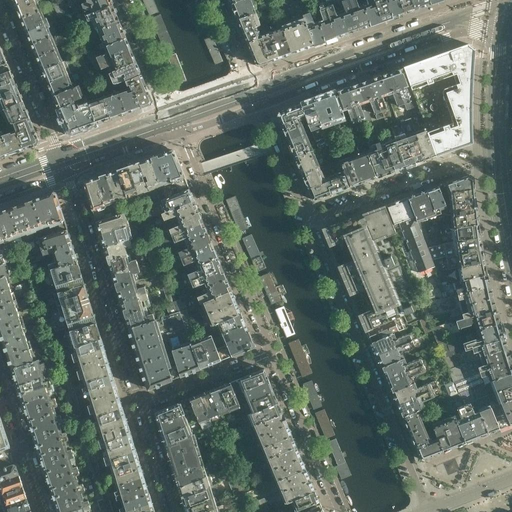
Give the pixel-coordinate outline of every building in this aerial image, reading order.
[(40,10),(36,2),(39,0),(27,0),(15,5),(21,18),(40,10)] [(66,7),(63,0),(61,0),(57,2),(58,3),(60,9),(66,7)] [(113,4),(110,0),(87,0),(88,2),(81,4),(84,12),(91,9),(93,12),(113,4)] [(153,0),(142,0),(149,16),(159,12),(153,0)] [(197,0),(196,0),(186,4),(198,35),(210,30),(197,0)] [(254,14),(250,3),(249,0),(244,0),(232,5),(238,20),(254,14)] [(277,5),(274,0),(273,0),(261,4),(263,10),(277,5)] [(349,34),(336,0),(323,0),(326,8),(337,38),(349,34)] [(349,0),(336,0),(349,34),(360,30),(349,0)] [(371,26),(364,8),(359,10),(355,0),(349,0),(360,30),(362,29),(362,30),(371,26)] [(382,22),(374,0),(367,0),(370,6),(364,8),(371,26),(382,22)] [(393,18),(387,0),(386,0),(381,2),(380,0),(374,0),(382,22),(393,18)] [(405,14),(399,0),(387,0),(393,18),(405,14)] [(416,10),(412,0),(399,0),(405,14),(416,10)] [(431,5),(429,0),(412,0),(416,10),(431,5)] [(63,16),(60,9),(58,3),(54,4),(59,17),(63,16)] [(288,8),(287,3),(275,7),(277,12),(288,8)] [(113,4),(93,12),(86,15),(87,19),(94,16),(100,29),(120,21),(113,4)] [(301,9),(300,4),(288,8),(290,13),(301,9)] [(69,13),(66,7),(60,9),(63,16),(69,13)] [(277,12),(275,7),(264,11),(266,16),(277,12)] [(337,38),(326,8),(321,10),(325,22),(320,24),(326,42),(337,38)] [(48,22),(47,18),(43,19),(40,10),(21,18),(26,31),(48,22)] [(260,37),(257,26),(258,26),(254,14),(238,20),(247,42),(261,38),(260,37)] [(326,42),(320,24),(314,26),(310,14),(304,16),(306,22),(315,46),(326,42)] [(159,16),(151,18),(164,53),(172,51),(159,16)] [(127,38),(120,21),(100,29),(105,42),(98,45),(100,49),(107,46),(127,38)] [(315,46),(306,22),(300,24),(299,21),(294,23),(303,50),(315,46)] [(50,36),(47,27),(50,26),(48,22),(26,31),(32,44),(50,36)] [(303,50),(294,23),(288,25),(289,28),(283,30),(292,54),(303,50)] [(83,38),(78,25),(74,26),(79,39),(83,38)] [(292,54),(283,30),(283,29),(271,33),(280,58),(292,54)] [(212,31),(204,34),(216,65),(224,62),(212,31)] [(280,58),(271,33),(260,37),(261,38),(269,62),(280,58)] [(56,49),(50,36),(32,44),(37,57),(56,49)] [(89,53),(83,38),(79,39),(85,52),(86,55),(89,53)] [(94,65),(131,49),(127,38),(107,46),(109,52),(92,59),(94,65)] [(269,62),(261,38),(247,42),(256,64),(260,66),(269,62)] [(472,102),(472,86),(472,78),(473,68),(474,57),(475,49),(474,49),(469,45),(469,44),(404,67),(403,68),(415,100),(420,114),(423,121),(424,125),(435,156),(436,156),(436,155),(472,142),(472,131),(472,120),(472,102)] [(61,62),(56,49),(37,57),(42,70),(61,62)] [(136,61),(131,49),(94,65),(97,71),(114,64),(117,69),(136,61)] [(90,65),(86,55),(85,52),(79,54),(85,67),(90,65)] [(167,55),(176,80),(184,77),(174,53),(167,55)] [(136,61),(117,69),(113,71),(119,83),(125,81),(142,74),(136,61)] [(67,75),(61,62),(42,70),(48,83),(67,75)] [(96,78),(91,66),(90,65),(85,67),(90,80),(96,78)] [(415,100),(403,68),(392,72),(403,103),(405,109),(411,107),(409,102),(415,100)] [(0,86),(14,81),(10,70),(0,74),(0,86)] [(403,103),(392,72),(381,76),(387,94),(393,92),(397,105),(403,103)] [(149,92),(147,85),(146,86),(142,74),(125,81),(129,90),(134,89),(135,91),(142,108),(151,105),(153,101),(149,92)] [(72,88),(67,75),(48,83),(53,96),(72,88)] [(382,96),(387,94),(381,76),(369,80),(382,116),(388,114),(382,96)] [(382,116),(369,80),(358,84),(365,102),(368,112),(374,110),(376,118),(382,116)] [(0,98),(19,91),(14,81),(0,86),(0,98)] [(365,102),(358,84),(347,88),(358,119),(364,117),(359,104),(365,102)] [(84,98),(79,85),(72,88),(53,96),(58,109),(71,103),(84,98)] [(358,119),(347,88),(335,92),(342,111),(348,109),(352,121),(358,119)] [(23,101),(19,91),(0,98),(0,104),(2,103),(4,109),(23,101)] [(142,108),(135,91),(127,94),(126,91),(120,94),(127,113),(142,108)] [(342,111),(335,92),(324,96),(328,108),(330,107),(332,112),(330,113),(333,123),(345,119),(342,111)] [(127,113),(120,94),(104,99),(111,119),(127,113)] [(327,113),(326,109),(328,108),(324,96),(313,100),(321,124),(322,127),(333,123),(330,113),(327,113)] [(111,119),(104,99),(89,104),(96,124),(111,119)] [(321,124),(313,100),(301,104),(305,116),(310,128),(321,124)] [(29,117),(23,101),(4,109),(10,123),(10,122),(13,123),(29,117)] [(81,130),(75,112),(71,103),(58,109),(68,132),(71,133),(81,130)] [(96,124),(89,104),(80,108),(81,110),(75,112),(81,130),(96,124)] [(305,116),(301,104),(279,112),(278,116),(281,124),(299,118),(300,118),(305,116)] [(435,156),(424,125),(419,127),(418,123),(423,121),(420,114),(410,117),(426,159),(435,156)] [(40,141),(29,117),(13,123),(17,132),(24,150),(38,145),(40,141)] [(426,159),(410,117),(401,121),(407,138),(416,163),(426,159)] [(303,135),(299,123),(301,123),(300,118),(299,118),(281,124),(287,140),(303,135)] [(0,158),(24,150),(17,132),(13,134),(12,132),(2,135),(1,133),(0,133),(0,158)] [(397,170),(388,145),(386,146),(381,132),(373,135),(377,144),(387,173),(397,170)] [(308,146),(303,135),(287,140),(294,157),(312,150),(310,145),(308,146)] [(364,139),(363,137),(364,137),(363,135),(352,139),(353,143),(354,143),(364,139)] [(329,144),(326,136),(320,138),(323,146),(329,144)] [(416,163),(407,138),(398,142),(407,166),(416,163)] [(407,166),(398,142),(388,145),(397,170),(407,166)] [(387,173),(377,144),(372,146),(374,151),(369,153),(378,177),(387,173)] [(189,189),(180,166),(174,151),(171,150),(162,154),(167,166),(168,166),(170,171),(169,171),(172,181),(176,180),(181,192),(189,189)] [(317,167),(312,156),(314,155),(312,150),(294,157),(301,173),(317,167)] [(378,177),(369,153),(359,156),(368,180),(378,177)] [(167,172),(165,167),(167,166),(162,154),(150,158),(160,183),(166,181),(167,183),(172,181),(169,171),(167,172)] [(368,180),(359,156),(350,160),(359,184),(368,180)] [(160,183),(150,158),(139,162),(145,176),(147,175),(148,180),(147,181),(150,190),(155,188),(154,185),(160,183)] [(359,184),(350,160),(340,163),(349,187),(359,184)] [(143,177),(145,176),(139,162),(128,166),(138,191),(143,189),(144,192),(150,190),(147,181),(145,181),(143,177)] [(349,187),(340,163),(331,166),(330,164),(320,168),(319,166),(317,167),(301,173),(312,198),(316,200),(349,187)] [(138,191),(128,166),(117,170),(123,184),(125,183),(127,188),(124,189),(128,198),(133,196),(132,193),(138,191)] [(123,190),(121,185),(123,184),(117,170),(106,174),(115,199),(120,197),(121,200),(128,198),(124,189),(123,190)] [(117,203),(115,199),(106,174),(106,173),(95,177),(103,198),(107,197),(109,204),(114,202),(115,204),(117,203)] [(478,212),(474,178),(469,175),(427,191),(436,213),(436,215),(441,213),(453,214),(478,212)] [(103,198),(95,177),(86,181),(84,181),(84,184),(91,206),(104,201),(103,198)] [(177,193),(174,187),(163,191),(166,197),(177,193)] [(177,193),(166,197),(164,198),(167,204),(165,205),(167,211),(176,207),(175,205),(179,203),(180,206),(194,200),(189,189),(181,192),(177,193)] [(436,213),(427,191),(417,194),(426,217),(436,213)] [(67,230),(56,194),(53,192),(44,196),(48,207),(50,206),(52,212),(50,212),(54,223),(59,221),(62,231),(67,230)] [(426,217),(417,194),(408,198),(417,220),(426,217)] [(233,195),(225,198),(238,231),(246,228),(233,195)] [(48,213),(46,207),(48,207),(44,196),(33,200),(42,225),(48,222),(49,225),(54,223),(50,212),(48,213)] [(127,220),(124,213),(121,214),(119,209),(117,203),(115,204),(114,202),(109,204),(107,197),(103,198),(104,201),(91,206),(92,210),(93,210),(96,222),(100,235),(115,230),(120,229),(132,225),(130,219),(127,220)] [(435,267),(432,260),(427,248),(423,235),(417,220),(408,198),(385,206),(412,275),(435,267)] [(42,225),(33,200),(21,204),(25,215),(28,214),(30,220),(28,221),(31,231),(36,230),(35,227),(42,225)] [(194,200),(180,206),(176,207),(167,211),(164,212),(166,219),(178,214),(180,220),(199,212),(194,200)] [(25,222),(23,216),(25,215),(21,204),(10,208),(19,233),(26,231),(27,233),(31,231),(28,221),(25,222)] [(419,293),(412,275),(385,206),(324,228),(331,245),(348,238),(351,246),(350,246),(352,252),(353,251),(357,259),(340,266),(352,294),(368,287),(372,295),(371,295),(373,300),(374,300),(377,308),(361,315),(367,330),(399,316),(404,329),(427,319),(426,317),(421,304),(417,294),(419,293)] [(19,233),(10,208),(0,211),(0,215),(3,223),(5,222),(7,228),(5,229),(9,239),(14,238),(13,235),(19,233)] [(173,235),(204,224),(199,212),(180,220),(182,225),(171,229),(173,235)] [(479,224),(478,212),(453,214),(454,226),(453,226),(453,227),(479,224)] [(3,230),(1,224),(3,223),(0,215),(0,240),(3,239),(4,241),(9,239),(5,229),(3,230)] [(208,234),(204,224),(173,235),(176,242),(187,237),(189,241),(208,234)] [(481,237),(479,224),(453,227),(446,227),(441,228),(436,230),(432,232),(423,235),(427,248),(435,246),(442,243),(455,240),(481,237)] [(132,239),(130,231),(133,230),(132,225),(120,229),(121,231),(115,232),(115,230),(100,235),(104,247),(130,239),(132,239)] [(67,230),(62,231),(43,237),(45,244),(41,245),(43,251),(52,248),(51,246),(57,244),(58,246),(71,242),(67,230)] [(152,247),(151,244),(148,234),(143,235),(148,248),(152,247)] [(177,260),(213,245),(208,234),(189,241),(191,246),(174,253),(177,260)] [(252,234),(242,238),(256,272),(266,268),(252,234)] [(484,249),(481,237),(455,240),(442,243),(435,246),(427,248),(432,260),(442,258),(453,256),(484,249)] [(127,255),(124,248),(126,247),(128,249),(133,247),(130,239),(104,247),(108,261),(127,255)] [(30,248),(28,242),(22,244),(24,250),(30,248)] [(74,252),(71,242),(58,246),(52,248),(43,251),(41,251),(43,256),(56,252),(57,257),(74,252)] [(160,253),(156,242),(151,244),(152,247),(155,255),(160,253)] [(217,257),(213,245),(177,260),(179,265),(196,258),(198,264),(217,257)] [(162,273),(159,266),(155,255),(152,247),(148,248),(157,275),(162,273)] [(32,254),(30,248),(24,250),(26,256),(32,254)] [(486,261),(484,249),(453,256),(455,269),(460,267),(486,261)] [(9,260),(8,255),(4,257),(1,250),(0,250),(0,263),(5,262),(9,260)] [(77,261),(74,252),(57,257),(59,262),(49,265),(50,269),(77,261)] [(164,265),(160,253),(155,255),(159,266),(164,265)] [(138,266),(136,258),(131,260),(131,262),(129,263),(127,255),(108,261),(112,274),(138,266)] [(192,280),(222,268),(217,257),(198,264),(200,269),(190,274),(192,280)] [(101,339),(77,261),(50,269),(46,271),(47,274),(51,272),(73,344),(69,345),(70,348),(74,347),(101,339)] [(488,273),(486,261),(460,267),(463,280),(488,273)] [(9,273),(5,262),(0,263),(0,275),(5,274),(9,273)] [(168,276),(164,265),(159,266),(162,273),(163,278),(168,276)] [(135,282),(133,274),(134,274),(136,276),(141,274),(138,266),(112,274),(117,288),(135,282)] [(227,280),(222,268),(192,280),(195,287),(209,282),(211,286),(227,280)] [(167,287),(163,278),(162,273),(157,275),(162,288),(167,287)] [(272,304),(281,300),(269,273),(260,277),(272,304)] [(490,286),(488,273),(463,280),(464,285),(457,288),(459,294),(490,286)] [(0,289),(9,287),(5,274),(0,275),(0,289)] [(172,288),(168,276),(163,278),(167,287),(168,289),(172,288)] [(202,303),(204,302),(232,290),(227,280),(211,286),(213,292),(200,297),(202,303)] [(147,293),(144,285),(139,286),(139,289),(137,289),(135,282),(117,288),(121,301),(147,293)] [(496,308),(493,297),(490,286),(459,294),(465,318),(496,308)] [(0,303),(13,299),(9,287),(0,289),(0,303)] [(171,300),(168,289),(167,287),(162,288),(167,301),(171,300)] [(177,300),(172,288),(168,289),(171,300),(172,302),(177,300)] [(237,303),(232,290),(204,302),(209,314),(237,303)] [(143,309),(142,303),(149,301),(147,293),(121,301),(125,314),(143,309)] [(0,317),(17,312),(13,299),(0,303),(0,317)] [(176,314),(172,302),(171,300),(167,301),(172,315),(176,314)] [(189,322),(185,310),(181,311),(177,300),(172,302),(176,314),(180,313),(184,324),(189,322)] [(242,315),(237,303),(209,314),(213,326),(219,324),(242,315)] [(500,323),(496,308),(465,318),(457,320),(460,330),(463,329),(462,326),(472,324),(473,322),(476,321),(479,330),(500,323)] [(155,320),(153,312),(148,314),(147,316),(146,316),(143,309),(125,314),(129,328),(155,320)] [(283,338),(291,335),(281,311),(273,314),(283,338)] [(0,330),(22,324),(17,312),(0,317),(0,330)] [(188,336),(184,324),(180,313),(176,314),(172,315),(155,320),(129,328),(148,388),(150,389),(201,369),(192,346),(188,336)] [(246,325),(242,315),(219,324),(223,335),(246,325)] [(394,332),(404,329),(399,316),(367,330),(372,342),(394,332)] [(194,334),(189,322),(184,324),(188,336),(194,334)] [(461,350),(504,336),(500,323),(479,330),(445,341),(437,343),(443,356),(454,353),(461,350)] [(26,337),(22,324),(0,330),(0,332),(4,344),(26,337)] [(250,335),(246,325),(223,335),(227,345),(250,335)] [(438,326),(436,326),(431,328),(431,330),(437,343),(445,341),(438,326)] [(377,354),(417,337),(415,334),(412,333),(397,339),(394,332),(372,342),(377,354)] [(221,361),(255,347),(250,335),(227,345),(217,350),(221,361)] [(507,348),(504,336),(461,350),(463,355),(482,349),(484,356),(507,348)] [(30,349),(26,337),(4,344),(8,356),(30,349)] [(403,352),(418,346),(419,343),(417,337),(377,354),(382,366),(405,357),(403,352)] [(73,357),(104,347),(101,338),(101,339),(74,347),(76,352),(71,353),(73,357)] [(221,361),(217,350),(212,338),(202,342),(211,365),(221,361)] [(302,377),(313,373),(299,338),(288,343),(302,377)] [(211,365),(202,342),(192,346),(201,369),(211,365)] [(107,356),(104,347),(73,357),(74,361),(78,360),(80,364),(107,356)] [(453,380),(511,360),(509,352),(507,348),(484,356),(459,365),(448,368),(453,380)] [(34,362),(30,349),(8,356),(12,368),(34,362)] [(65,360),(62,351),(57,352),(59,361),(65,360)] [(60,363),(59,361),(57,352),(51,354),(55,365),(60,363)] [(459,365),(454,353),(443,356),(448,368),(459,365)] [(78,374),(109,365),(107,356),(80,364),(81,369),(77,370),(78,374)] [(387,379),(423,363),(421,359),(419,358),(407,363),(405,357),(382,366),(387,379)] [(476,386),(511,371),(511,362),(511,360),(453,380),(458,393),(476,386)] [(14,377),(46,368),(44,363),(39,365),(38,361),(34,362),(12,368),(14,377)] [(415,382),(413,376),(424,371),(425,369),(423,363),(387,379),(392,391),(415,382)] [(112,373),(109,365),(78,374),(79,379),(84,377),(85,382),(112,373)] [(43,378),(42,373),(47,372),(46,368),(14,377),(17,386),(43,378)] [(269,380),(264,369),(231,382),(234,389),(241,386),(243,391),(245,390),(269,380)] [(481,397),(511,384),(511,371),(476,386),(481,397)] [(83,392),(115,382),(112,373),(85,382),(86,386),(82,387),(83,392)] [(20,394),(51,385),(50,380),(44,382),(43,378),(17,386),(20,394)] [(274,391),(269,380),(245,390),(247,395),(249,395),(251,401),(274,391)] [(313,410),(323,406),(312,380),(303,384),(313,410)] [(398,404),(437,387),(435,382),(433,381),(418,388),(415,382),(392,391),(398,404)] [(117,391),(115,382),(83,392),(85,396),(89,395),(90,399),(117,391)] [(241,405),(236,394),(234,389),(231,382),(221,386),(230,409),(241,405)] [(511,384),(481,397),(470,401),(470,402),(463,405),(477,438),(511,424),(511,384)] [(48,395),(47,391),(52,389),(51,385),(20,394),(23,403),(48,395)] [(230,409),(221,386),(210,391),(220,413),(230,409)] [(425,406),(423,401),(438,395),(439,392),(437,387),(398,404),(402,415),(420,408),(425,406)] [(89,409),(120,399),(117,391),(90,399),(92,403),(87,405),(89,409)] [(220,413),(210,391),(200,395),(210,417),(220,413)] [(278,402),(274,393),(274,391),(251,401),(254,407),(252,408),(253,412),(278,402)] [(470,396),(468,391),(460,394),(462,399),(470,396)] [(458,393),(452,395),(455,403),(461,400),(458,393)] [(25,412),(56,402),(55,398),(50,399),(48,395),(23,403),(25,412)] [(210,417),(200,395),(190,399),(194,410),(198,418),(199,420),(203,430),(207,428),(212,426),(213,429),(215,428),(210,417)] [(451,405),(448,397),(436,402),(440,409),(451,405)] [(122,408),(120,399),(89,409),(90,413),(94,412),(96,416),(122,408)] [(189,412),(194,410),(190,399),(155,413),(156,414),(159,424),(184,414),(189,412)] [(54,412),(52,408),(58,406),(56,402),(25,412),(28,420),(54,412)] [(283,413),(278,402),(253,412),(251,413),(256,424),(283,413)] [(477,438),(463,405),(458,407),(462,419),(464,420),(465,421),(458,423),(466,443),(477,438)] [(94,426),(125,416),(122,408),(96,416),(97,420),(93,422),(94,426)] [(422,426),(418,415),(422,414),(420,408),(402,415),(409,432),(422,426)] [(198,418),(194,410),(189,412),(193,420),(198,418)] [(315,413),(326,439),(334,435),(322,410),(315,413)] [(31,429),(62,419),(60,415),(55,417),(54,412),(28,420),(31,429)] [(287,424),(283,413),(256,424),(261,435),(287,424)] [(162,435),(188,424),(184,414),(159,424),(162,435)] [(0,450),(10,447),(0,415),(0,450)] [(466,443),(458,423),(455,415),(448,418),(447,415),(443,417),(444,420),(455,447),(466,443)] [(128,425),(125,416),(94,426),(95,430),(100,429),(101,433),(128,425)] [(59,429),(58,425),(63,424),(62,419),(31,429),(34,437),(59,429)] [(193,434),(203,430),(199,420),(188,424),(162,435),(165,445),(192,434),(193,434)] [(455,447),(444,420),(439,422),(440,425),(434,427),(439,441),(444,452),(455,447)] [(84,441),(83,439),(81,430),(78,423),(73,425),(70,426),(72,432),(75,431),(79,442),(84,441)] [(292,436),(287,424),(261,435),(265,446),(292,436)] [(99,444),(131,434),(128,425),(101,433),(102,438),(98,439),(99,444)] [(217,436),(213,429),(212,426),(207,428),(212,438),(217,436)] [(224,437),(219,426),(215,428),(213,429),(217,436),(218,439),(224,437)] [(428,439),(422,426),(409,432),(417,450),(434,443),(432,438),(428,439)] [(64,428),(59,429),(34,437),(39,454),(64,447),(69,445),(64,428)] [(133,443),(131,434),(99,444),(101,448),(105,447),(106,451),(133,443)] [(169,456),(196,444),(193,434),(192,434),(165,445),(169,456)] [(221,446),(218,439),(217,436),(212,438),(216,448),(221,446)] [(270,457),(296,446),(292,436),(265,446),(270,457)] [(91,446),(88,437),(83,439),(84,441),(86,448),(91,446)] [(229,448),(224,437),(218,439),(221,446),(223,451),(229,448)] [(335,466),(341,479),(352,475),(336,438),(328,441),(337,465),(335,466)] [(444,452),(439,441),(434,443),(417,450),(420,458),(424,459),(444,452)] [(105,461),(136,451),(133,443),(106,451),(108,455),(103,456),(105,461)] [(172,466),(200,455),(196,444),(169,456),(172,466)] [(225,456),(223,451),(221,446),(216,448),(220,458),(225,456)] [(301,458),(296,446),(270,457),(274,469),(301,458)] [(42,463),(72,454),(71,449),(66,451),(64,447),(39,454),(42,463)] [(234,459),(229,448),(223,451),(225,456),(227,461),(234,459)] [(112,468),(138,459),(139,459),(136,451),(105,461),(106,465),(110,463),(112,468)] [(70,464),(75,462),(72,454),(42,463),(45,472),(70,464)] [(175,477),(203,466),(200,455),(172,466),(175,477)] [(229,466),(227,461),(225,456),(220,458),(225,468),(229,466)] [(278,479),(306,468),(301,458),(274,469),(278,479)] [(110,477),(141,468),(138,459),(112,468),(113,472),(109,473),(110,477)] [(238,470),(234,459),(227,461),(229,466),(232,473),(238,470)] [(462,470),(459,461),(446,465),(449,474),(462,470)] [(19,475),(16,466),(14,464),(0,469),(0,481),(0,482),(19,475)] [(48,480),(77,471),(76,467),(71,468),(70,464),(45,472),(48,480)] [(179,487),(206,476),(203,466),(175,477),(179,487)] [(232,473),(229,466),(225,468),(229,478),(234,476),(232,473)] [(143,477),(141,468),(110,477),(111,482),(116,480),(117,485),(143,477)] [(310,480),(306,468),(278,479),(283,491),(310,480)] [(243,481),(238,470),(232,473),(234,476),(237,484),(243,481)] [(75,481),(74,477),(79,475),(77,471),(48,480),(51,489),(75,481)] [(23,487),(22,484),(19,475),(0,482),(0,492),(1,492),(2,494),(23,487)] [(100,492),(99,490),(97,482),(94,475),(89,477),(90,478),(81,484),(76,485),(75,481),(51,489),(56,506),(80,498),(79,494),(84,492),(94,492),(95,494),(100,492)] [(182,498),(209,486),(206,476),(179,487),(182,498)] [(237,484),(234,476),(229,478),(233,488),(238,487),(237,484)] [(115,495),(146,485),(143,477),(117,485),(118,489),(114,490),(115,495)] [(315,491),(310,480),(283,491),(288,502),(294,499),(315,491)] [(248,492),(243,481),(237,484),(238,487),(241,494),(248,492)] [(149,494),(146,485),(115,495),(117,499),(121,498),(122,502),(149,494)] [(185,508),(212,497),(209,486),(182,498),(185,508)] [(23,487),(2,494),(0,494),(0,496),(3,505),(1,506),(1,507),(7,505),(26,498),(23,487)] [(242,496),(241,494),(238,487),(233,488),(238,498),(242,496)] [(319,501),(315,491),(294,499),(298,510),(308,506),(319,501)] [(253,504),(248,492),(241,494),(242,496),(247,506),(249,505),(253,504)] [(121,511),(152,502),(149,494),(122,502),(124,506),(119,507),(121,511)] [(247,506),(242,496),(238,498),(242,508),(247,506)] [(186,511),(204,511),(215,507),(212,497),(185,508),(186,511)] [(22,511),(30,509),(26,498),(7,505),(9,511),(22,511)] [(58,511),(65,511),(88,505),(87,501),(82,503),(80,498),(56,506),(58,511)] [(270,509),(265,498),(259,501),(264,511),(270,509)] [(263,511),(264,511),(259,501),(253,504),(249,505),(251,511),(263,511)] [(323,511),(319,501),(308,506),(310,511),(323,511)] [(150,511),(154,511),(152,502),(121,511),(120,511),(150,511)]
